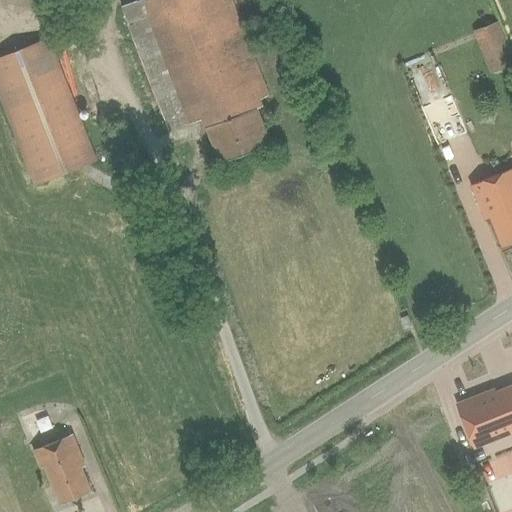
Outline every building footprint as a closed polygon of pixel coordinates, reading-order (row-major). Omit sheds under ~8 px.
[(175,137),(199,128),(151,0),(139,0),(125,5),(175,137)] [(151,0),(199,128),(275,100),(237,0),(151,0)] [(511,43),(502,19),(477,29),(493,70),(511,62),(511,43)] [(98,160),(50,37),(0,56),(0,90),(36,184),(98,160)] [(511,167),(474,182),(488,217),(492,215),(505,247),(511,244),(511,167)] [(511,384),(497,391),(495,387),(455,404),(474,449),(511,433),(511,384)] [(75,432),(37,448),(45,466),(47,465),(62,503),(98,487),(75,432)] [(32,511),(48,505),(41,489),(24,496),(31,511),(32,511)]
